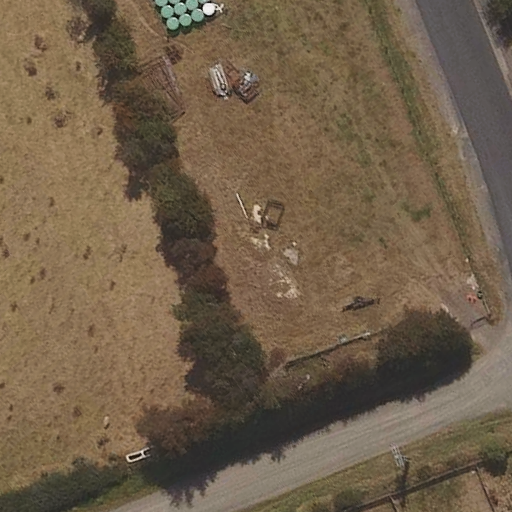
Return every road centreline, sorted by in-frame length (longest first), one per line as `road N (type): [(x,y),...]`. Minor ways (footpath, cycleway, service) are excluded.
road 1 (unclassified): [(185,511),(511,384)]
road 2 (residential): [(511,167),(445,0)]
